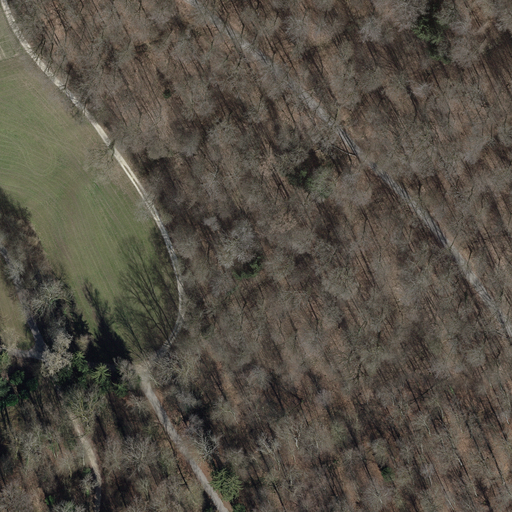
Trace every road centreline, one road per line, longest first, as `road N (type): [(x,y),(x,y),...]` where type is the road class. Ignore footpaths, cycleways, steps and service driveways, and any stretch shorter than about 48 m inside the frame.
road 1 (track): [(511,331),(431,223),(195,0)]
road 2 (track): [(7,0),(15,29),(156,211),(173,254),(184,307),(176,334),(136,372)]
road 3 (track): [(0,241),(47,357),(136,372),(226,511)]
road 4 (track): [(0,348),(47,357),(79,418),(97,511)]
